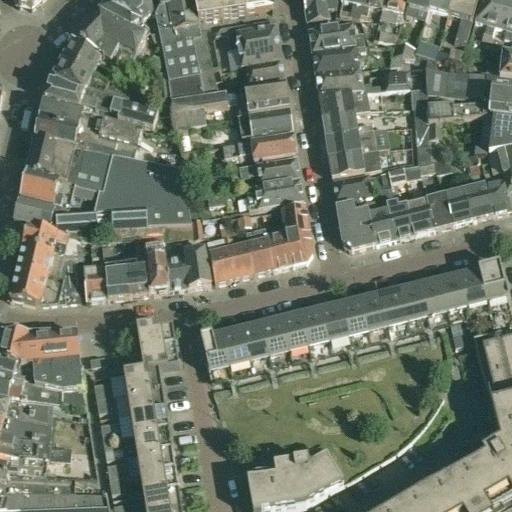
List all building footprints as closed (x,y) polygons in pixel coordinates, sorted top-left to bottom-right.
[(12,0),(19,12),(32,14),(47,0),(12,0)] [(118,0),(118,1),(142,27),(150,21),(148,0),(118,0)] [(156,0),(158,14),(154,17),(158,38),(161,50),(165,77),(167,86),(172,107),(172,108),(218,100),(218,99),(205,35),(200,36),(198,26),(222,22),(220,9),(219,0),(156,0)] [(219,0),(220,9),(222,22),(272,14),(270,0),(219,0)] [(313,28),(314,36),(309,37),(312,58),(365,52),(364,47),(356,49),(354,30),(330,34),(328,12),(337,11),(338,5),(327,5),(325,0),(302,0),(307,29),(313,28)] [(350,22),(350,21),(359,22),(364,0),(342,0),(341,7),(352,9),(351,16),(340,14),(339,20),(350,22)] [(359,23),(360,22),(360,20),(367,21),(369,12),(382,15),(385,0),(364,0),(359,22),(359,23)] [(400,27),(407,0),(385,0),(382,15),(379,26),(395,28),(396,26),(400,27)] [(425,25),(425,26),(432,0),(410,0),(407,12),(406,21),(412,23),(413,22),(425,25)] [(437,17),(449,20),(455,0),(432,0),(425,26),(425,27),(433,29),(437,17)] [(465,50),(479,0),(455,0),(449,20),(461,23),(454,47),(465,50)] [(501,0),(481,0),(474,27),(486,30),(485,38),(493,40),(505,1),(501,0)] [(118,1),(99,19),(133,35),(142,27),(118,1)] [(511,42),(511,2),(505,1),(493,40),(511,45),(511,42)] [(145,42),(133,35),(99,19),(85,33),(136,60),(145,42)] [(281,68),(275,32),(227,39),(230,56),(227,57),(230,76),(240,74),(281,68)] [(85,33),(71,47),(113,70),(127,77),(136,60),(85,33)] [(380,35),(378,44),(394,47),(397,40),(380,35)] [(154,46),(157,48),(161,50),(158,38),(151,39),(154,46)] [(71,47),(62,65),(94,82),(99,72),(109,77),(113,70),(71,47)] [(393,54),(391,60),(391,61),(415,62),(416,55),(394,48),(393,54)] [(497,63),(500,50),(492,48),(489,61),(497,63)] [(312,58),(315,79),(360,75),(358,58),(366,57),(365,52),(312,58)] [(421,60),(429,63),(435,65),(438,57),(437,57),(423,52),(421,60)] [(480,54),(469,52),(467,61),(478,63),(480,54)] [(435,65),(450,68),(453,60),(438,55),(437,57),(438,57),(435,65)] [(149,68),(158,72),(162,72),(161,63),(154,59),(149,68)] [(511,60),(502,59),(500,73),(500,75),(487,73),(486,78),(481,77),(481,80),(485,80),(511,83),(511,60)] [(62,65),(53,82),(127,109),(131,93),(94,82),(62,65)] [(240,95),(284,88),(281,68),(240,74),(244,74),(246,87),(239,88),(240,95)] [(156,88),(167,86),(165,77),(156,78),(149,74),(145,83),(156,87),(156,88)] [(481,81),(447,78),(427,74),(425,83),(424,83),(425,94),(426,113),(428,129),(441,127),(480,122),(489,120),(511,123),(511,83),(485,80),(481,80),(481,81)] [(315,79),(319,100),(371,97),(371,93),(363,94),(360,75),(315,79)] [(53,82),(46,104),(84,113),(85,110),(96,114),(118,121),(118,124),(153,135),(158,119),(127,109),(53,82)] [(172,107),(167,86),(156,88),(160,109),(172,107)] [(285,91),(237,99),(241,122),(239,123),(289,116),(285,91)] [(412,114),(426,113),(425,94),(411,95),(412,114)] [(319,100),(323,124),(369,116),(367,99),(371,98),(371,97),(319,100)] [(228,111),(226,98),(218,99),(218,100),(172,108),(177,134),(187,132),(198,130),(205,129),(205,126),(223,123),(221,112),(228,111)] [(138,152),(142,136),(103,125),(83,121),(44,111),(35,144),(73,155),(114,162),(117,146),(138,152)] [(414,132),(428,131),(428,129),(426,113),(412,114),(410,114),(410,123),(414,123),(414,132)] [(242,146),(292,138),(289,116),(239,123),(242,146)] [(326,143),(366,137),(365,133),(358,134),(355,119),(369,117),(369,116),(323,124),(326,143)] [(489,156),(489,158),(511,153),(511,123),(489,120),(480,122),(478,136),(491,138),(489,152),(489,156)] [(441,144),(441,127),(428,129),(428,131),(429,144),(441,144)] [(429,144),(428,131),(414,132),(415,143),(416,143),(417,152),(427,151),(428,151),(429,144)] [(177,134),(178,142),(179,146),(178,146),(178,147),(181,158),(192,157),(187,132),(177,134)] [(326,143),(329,163),(376,155),(373,136),(366,137),(326,143)] [(253,168),(296,161),(293,141),(223,151),(224,163),(252,159),(253,168)] [(181,158),(178,147),(178,146),(168,142),(164,154),(181,158)] [(20,207),(64,218),(62,219),(70,219),(81,219),(95,218),(123,217),(146,216),(146,232),(153,232),(191,230),(183,175),(114,162),(73,155),(35,144),(26,178),(20,207)] [(489,156),(489,152),(474,149),(472,160),(489,158),(489,156)] [(428,167),(427,151),(417,152),(415,152),(417,169),(428,167)] [(511,153),(489,158),(491,165),(494,178),(501,177),(502,182),(503,181),(504,185),(507,195),(511,194),(511,153)] [(184,182),(208,178),(205,154),(192,157),(181,158),(184,182)] [(332,184),(364,178),(364,170),(380,167),(379,155),(376,155),(329,163),(332,184)] [(297,164),(239,173),(241,183),(257,180),(259,192),(300,186),(297,164)] [(450,164),(434,167),(437,178),(453,174),(450,164)] [(434,167),(418,171),(421,181),(435,177),(436,178),(437,178),(434,167)] [(469,172),(471,181),(481,178),(479,170),(469,172)] [(404,173),(404,175),(407,186),(421,183),(421,181),(418,171),(415,172),(404,173)] [(389,178),(392,192),(407,189),(407,186),(404,175),(389,178)] [(388,177),(380,178),(383,194),(392,192),(389,178),(388,177)] [(333,188),(337,210),(373,203),(369,181),(333,188)] [(486,188),(485,189),(492,221),(511,215),(511,214),(507,195),(504,185),(503,181),(502,182),(503,184),(486,188)] [(246,198),(249,216),(303,207),(300,186),(259,192),(254,193),(254,196),(246,198)] [(485,189),(465,194),(473,226),(492,221),(485,189)] [(394,204),(392,192),(383,194),(380,194),(382,207),(394,204)] [(465,194),(446,199),(454,231),(473,226),(465,194)] [(209,212),(228,209),(227,199),(208,202),(209,212)] [(446,199),(427,204),(434,236),(454,231),(446,199)] [(427,204),(407,209),(415,241),(434,236),(427,204)] [(375,206),(366,208),(368,216),(377,251),(396,246),(387,211),(394,209),(394,208),(384,211),(385,216),(378,217),(375,206)] [(367,215),(339,222),(343,251),(352,257),(377,251),(368,216),(366,208),(367,215)] [(395,208),(394,208),(394,209),(387,211),(396,246),(415,241),(407,209),(396,212),(395,208)] [(14,230),(28,235),(49,239),(64,238),(81,237),(81,236),(114,234),(146,232),(146,216),(123,217),(95,218),(81,219),(70,219),(62,219),(58,220),(53,219),(19,210),(14,230)] [(305,212),(282,217),(287,239),(293,271),(307,268),(312,259),(305,212)] [(250,220),(243,221),(245,232),(252,230),(250,220)] [(243,221),(237,223),(238,233),(245,232),(243,221)] [(201,224),(192,225),(193,230),(194,245),(203,244),(201,224)] [(287,239),(271,243),(270,234),(266,235),(275,276),(277,275),(277,276),(293,271),(287,239)] [(28,235),(23,255),(78,266),(83,266),(81,237),(64,238),(49,239),(28,235)] [(226,244),(224,235),(205,239),(207,249),(223,246),(224,254),(209,258),(215,291),(236,285),(227,244),(226,244)] [(262,245),(249,248),(257,280),(275,276),(266,235),(260,236),(262,245)] [(249,248),(235,252),(232,244),(227,244),(236,285),(257,280),(249,248)] [(113,252),(103,253),(90,253),(92,270),(84,271),(86,307),(108,305),(105,272),(105,264),(114,263),(113,252)] [(165,255),(164,255),(169,297),(212,291),(206,253),(183,257),(184,262),(166,266),(165,255)] [(80,292),(78,266),(23,255),(17,279),(80,292)] [(154,257),(144,258),(149,299),(169,297),(164,255),(160,256),(154,257)] [(145,267),(126,270),(129,302),(149,299),(144,258),(145,267)] [(108,305),(129,302),(126,270),(105,272),(108,305)] [(511,320),(500,271),(479,276),(480,280),(489,316),(488,316),(494,341),(504,339),(503,337),(511,334),(511,320)] [(479,276),(459,281),(469,321),(488,316),(489,316),(480,280),(479,276)] [(81,307),(80,292),(17,279),(10,306),(36,312),(81,307)] [(459,281),(439,285),(449,326),(469,321),(459,281)] [(430,331),(449,326),(439,285),(420,290),(430,331)] [(420,290),(400,295),(410,336),(430,331),(420,290)] [(400,295),(380,300),(390,341),(410,336),(400,295)] [(380,300),(360,305),(370,346),(390,341),(380,300)] [(360,305),(340,310),(350,351),(370,346),(360,305)] [(340,310),(321,315),(331,356),(350,351),(340,310)] [(321,315),(301,320),(311,361),(331,356),(321,315)] [(301,320),(281,325),(291,366),(311,361),(301,320)] [(281,325),(261,330),(271,371),(291,366),(281,325)] [(261,330),(241,335),(252,376),(271,371),(261,330)] [(173,332),(137,334),(140,356),(176,351),(173,332)] [(125,344),(124,334),(110,335),(110,345),(125,344)] [(511,344),(511,334),(503,337),(504,339),(494,341),(496,349),(511,344)] [(241,335),(221,339),(232,381),(252,376),(241,335)] [(33,340),(5,338),(3,338),(0,350),(0,367),(17,372),(16,372),(32,377),(32,395),(63,398),(82,395),(77,337),(33,340)] [(465,347),(463,338),(453,340),(455,350),(465,347)] [(211,386),(212,386),(232,381),(221,339),(201,345),(211,386)] [(511,344),(496,349),(476,354),(500,449),(393,511),(500,511),(511,506),(511,344)] [(140,356),(144,376),(159,374),(159,375),(179,372),(176,351),(140,356)] [(104,362),(90,364),(92,373),(106,371),(104,362)] [(0,385),(32,395),(32,377),(16,372),(17,372),(0,367),(0,385)] [(124,380),(127,400),(162,394),(159,375),(159,374),(144,376),(144,377),(124,380)] [(0,385),(0,404),(27,412),(53,412),(62,413),(63,398),(32,395),(0,385)] [(97,404),(105,403),(103,389),(94,390),(97,404)] [(127,400),(130,420),(166,414),(162,394),(127,400)] [(105,403),(97,404),(99,419),(108,417),(105,403)] [(0,404),(0,424),(4,425),(2,433),(20,439),(17,448),(51,450),(53,412),(27,412),(0,404)] [(130,420),(134,440),(169,434),(166,414),(130,420)] [(0,424),(0,443),(17,448),(20,439),(2,433),(4,425),(0,424)] [(103,445),(112,443),(110,429),(101,431),(103,445)] [(134,440),(137,460),(172,454),(169,434),(134,440)] [(0,443),(0,461),(12,465),(48,468),(48,466),(64,467),(64,469),(95,471),(95,469),(92,469),(93,459),(90,458),(90,449),(72,448),(71,454),(50,453),(51,450),(17,448),(0,443)] [(112,443),(103,445),(106,459),(114,458),(112,443)] [(137,460),(140,480),(176,474),(172,454),(137,460)] [(0,461),(0,480),(8,483),(76,488),(76,487),(45,484),(48,468),(12,465),(0,461)] [(308,464),(295,467),(274,470),(276,481),(248,486),(252,511),(306,511),(344,490),(327,461),(311,470),(308,464)] [(95,471),(64,469),(64,478),(70,478),(70,485),(94,486),(95,471)] [(110,485),(118,484),(116,469),(108,471),(110,485)] [(140,480),(144,500),(179,495),(176,474),(140,480)] [(0,499),(8,501),(94,502),(94,501),(86,501),(86,492),(75,491),(76,488),(8,483),(0,480),(0,499)] [(118,484),(110,485),(112,499),(120,498),(118,484)] [(144,500),(145,511),(181,511),(179,495),(144,500)] [(0,511),(93,511),(94,502),(8,501),(0,499),(0,511)]
